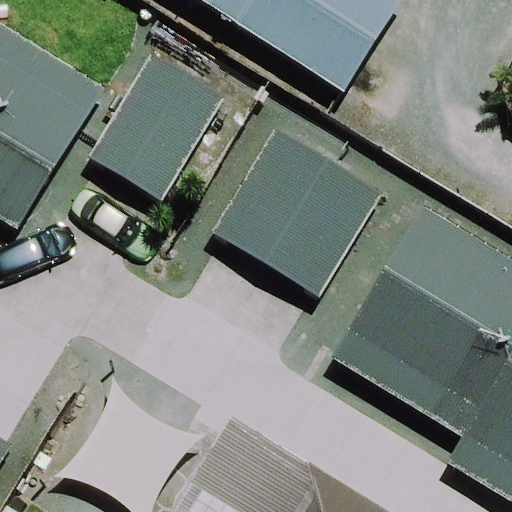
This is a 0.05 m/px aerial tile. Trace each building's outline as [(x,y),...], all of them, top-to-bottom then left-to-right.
[(413,1),(411,0),(180,0),(344,107),(413,1)] [(0,224),(26,240),(106,101),(0,38),(0,224)] [(245,103),(161,57),(97,172),(182,218),(245,103)] [(401,195),(289,129),(219,247),(331,314),(401,195)] [(511,271),(432,221),(338,369),(464,448),(450,471),(511,510),(511,271)] [(351,511),(232,439),(188,511),(351,511)] [(0,485),(15,460),(0,451),(0,485)]
